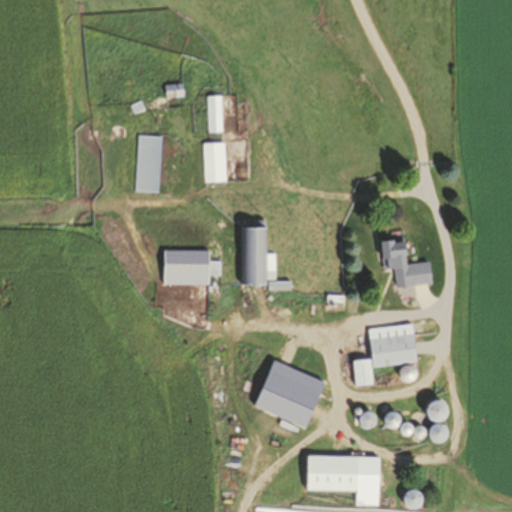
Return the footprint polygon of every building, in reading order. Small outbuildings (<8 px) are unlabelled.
[(180,87),(161,87),(161,99),(180,99),(180,87)] [(219,134),(219,97),(207,97),(207,134),(219,134)] [(133,193),(155,194),(157,138),(135,137),(133,193)] [(202,144),(202,184),(223,184),(223,144),(202,144)] [(235,227),(236,285),(274,285),(273,254),(263,254),(263,227),(235,227)] [(378,241),(378,269),(403,269),(403,241),(378,241)] [(203,252),(158,251),(158,286),(203,286),(203,252)] [(363,329),(365,360),(348,361),(349,388),(372,386),(370,367),(413,365),(411,327),(363,329)] [(321,383),(265,361),(247,407),(303,429),(321,383)] [(422,401),(416,419),(433,424),(439,407),(422,401)] [(404,434),(405,423),(396,422),(397,415),(380,412),(377,430),(404,434)] [(353,414),(353,429),(370,429),(370,414),(353,414)] [(352,492),(351,506),(375,507),(375,458),(300,457),(300,491),(352,492)]
